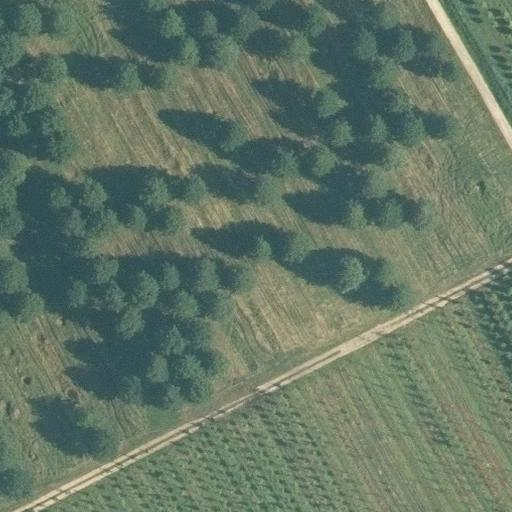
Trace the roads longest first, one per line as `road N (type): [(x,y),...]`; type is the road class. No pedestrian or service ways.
road 1 (track): [(511,265),(20,511)]
road 2 (track): [(425,0),(511,146)]
